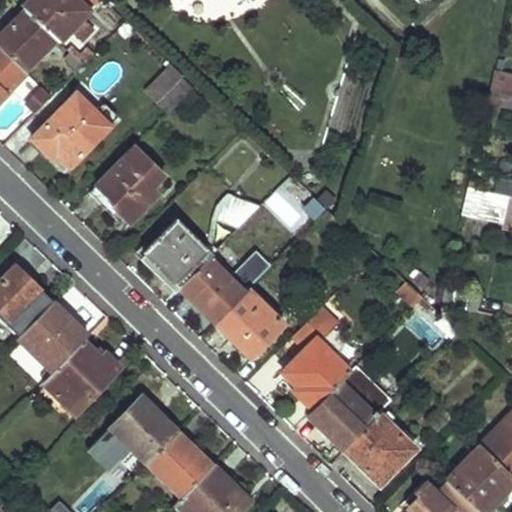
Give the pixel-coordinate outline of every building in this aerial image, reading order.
[(88,5),(82,0),(30,0),(25,5),(56,34),(59,37),(88,5)] [(0,44),(24,68),(56,34),(25,5),(0,32),(0,44)] [(68,45),(71,48),(84,60),(90,54),(74,38),(68,45)] [(0,97),(26,70),(24,68),(0,44),(0,97)] [(78,67),(84,60),(71,48),(64,55),(78,67)] [(511,67),(497,63),(490,97),(511,102),(511,67)] [(170,110),(193,86),(181,77),(158,100),(170,110)] [(35,109),(51,93),(41,84),(26,99),(35,109)] [(63,103),(32,135),(49,151),(53,146),(71,162),(97,135),(82,121),(63,103)] [(105,126),(91,112),(82,121),(97,135),(105,126)] [(479,151),(486,124),(480,123),(474,150),(479,151)] [(165,170),(135,142),(121,157),(149,185),(165,170)] [(121,157),(91,188),(126,223),(157,192),(149,185),(121,157)] [(511,161),(501,159),(493,187),(508,191),(511,191),(511,161)] [(480,175),(468,173),(466,181),(477,184),(480,175)] [(466,181),(460,208),(501,218),(508,191),(493,187),(477,184),(466,181)] [(223,203),(218,220),(238,226),(262,202),(236,194),(232,205),(223,203)] [(329,204),(321,212),(334,223),(341,215),(329,204)] [(180,213),(143,249),(180,285),(212,253),(215,250),(180,213)] [(212,253),(180,285),(209,313),(216,306),(222,313),(247,287),(212,253)] [(0,306),(4,311),(0,315),(17,333),(50,298),(14,262),(0,276),(0,306)] [(422,292),(404,274),(395,284),(413,301),(422,292)] [(443,279),(439,298),(477,307),(482,287),(443,279)] [(286,321),(250,284),(247,287),(222,313),(215,319),(252,356),(286,321)] [(86,334),(50,298),(17,333),(52,368),(86,334)] [(222,313),(216,306),(209,313),(215,319),(222,313)] [(302,350),(279,373),(295,388),(291,392),(312,412),(354,369),(324,340),(341,323),(324,306),(291,339),(302,350)] [(74,411),(117,365),(86,334),(52,368),(41,379),(74,411)] [(312,412),(306,418),(343,454),(384,412),(382,411),(393,400),(357,366),(354,369),(312,412)] [(145,461),(177,429),(140,394),(109,424),(145,461)] [(442,407),(426,423),(438,434),(453,418),(442,407)] [(511,409),(481,443),(511,472),(511,409)] [(382,491),(422,450),(384,412),(343,454),(382,491)] [(470,432),(459,422),(450,430),(461,441),(470,432)] [(177,429),(145,461),(181,496),(213,464),(177,429)] [(492,511),(509,495),(504,491),(511,482),(511,472),(481,443),(447,478),(482,511),(492,511)] [(187,511),(237,511),(250,499),(213,464),(181,496),(176,501),(187,511)] [(482,511),(447,478),(436,489),(425,478),(415,489),(419,492),(408,503),(417,511),(451,511),(454,509),(457,511),(482,511)] [(419,492),(415,489),(405,499),(408,503),(419,492)]
